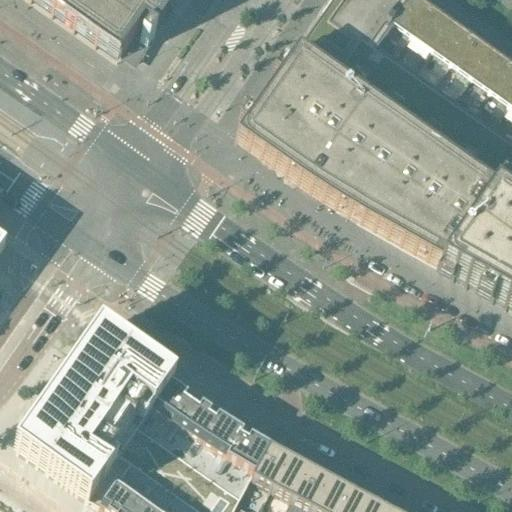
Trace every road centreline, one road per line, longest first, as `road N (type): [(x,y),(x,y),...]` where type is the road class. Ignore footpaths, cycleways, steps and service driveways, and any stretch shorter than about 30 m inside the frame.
road 1 (secondary): [(286,370),(511,495)]
road 2 (residential): [(286,370),(289,420),(464,511)]
road 3 (residential): [(151,183),(281,0)]
road 4 (secondary): [(100,254),(286,370)]
road 5 (secondary): [(329,305),(151,183)]
road 6 (secondary): [(511,409),(329,305)]
road 7 (residential): [(511,362),(375,286),(329,305)]
road 8 (residential): [(238,0),(124,163)]
road 9 (residential): [(0,390),(100,254)]
road 10 (secondary): [(124,163),(0,76)]
road 11 (residential): [(73,234),(0,337)]
